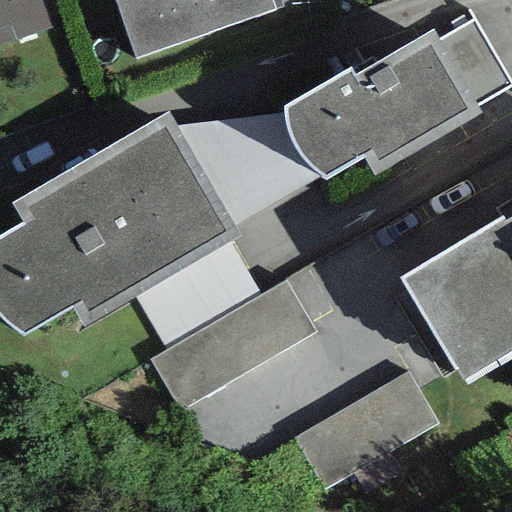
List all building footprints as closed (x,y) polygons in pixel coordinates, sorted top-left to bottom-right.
[(1,0),(0,0),(0,49),(17,44),(1,0)] [(39,0),(1,0),(17,44),(50,33),(39,0)] [(131,0),(114,6),(135,67),(274,19),(266,0),(131,0)] [(374,196),(483,131),(471,113),(511,88),(473,24),(355,95),(347,79),(279,121),(284,133),(286,141),(288,151),(291,161),(296,170),(300,177),(307,184),(309,186),(312,188),(318,193),(325,196),(362,176),(374,196)] [(278,117),(169,132),(227,234),(309,186),(307,184),(300,177),(296,170),(291,161),(288,151),(286,141),(284,133),(279,121),(278,117)] [(167,128),(10,216),(21,236),(0,248),(0,333),(8,341),(22,349),(71,323),(82,341),(140,308),(234,255),(238,253),(227,234),(169,132),(167,128)] [(511,230),(399,298),(463,400),(511,372),(511,230)] [(261,300),(234,255),(140,308),(167,353),(261,300)] [(167,353),(149,363),(179,416),(316,339),(286,286),(261,300),(167,353)] [(438,426),(407,374),(293,440),(324,492),(438,426)]
